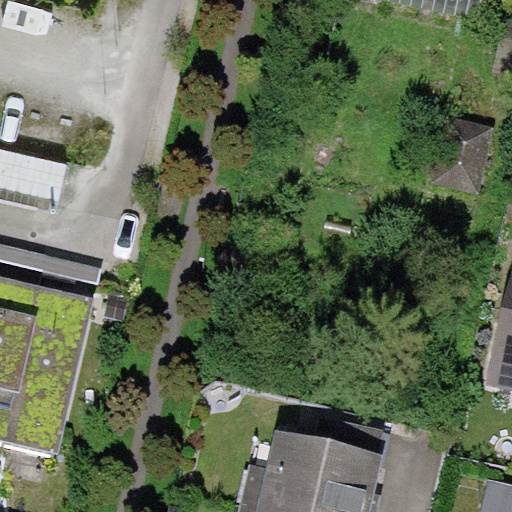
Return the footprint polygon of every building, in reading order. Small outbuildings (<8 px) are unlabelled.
[(375,0),(478,22),(482,0),(375,0)] [(495,127),(450,116),(435,182),(480,193),(495,127)] [(102,268),(0,243),(0,261),(98,285),(102,268)] [(511,271),(486,383),(511,388),(511,271)] [(19,282),(0,278),(0,442),(8,445),(44,288),(19,282)] [(69,294),(44,288),(8,445),(57,456),(93,300),(69,294)] [(323,414),(317,439),(379,453),(385,429),(323,414)] [(250,463),(241,503),(280,511),(377,511),(382,495),(375,493),(384,454),(379,453),(317,439),(277,429),(268,468),(250,463)] [(511,511),(511,484),(488,478),(480,511),(511,511)] [(280,511),(241,503),(238,511),(280,511)]
